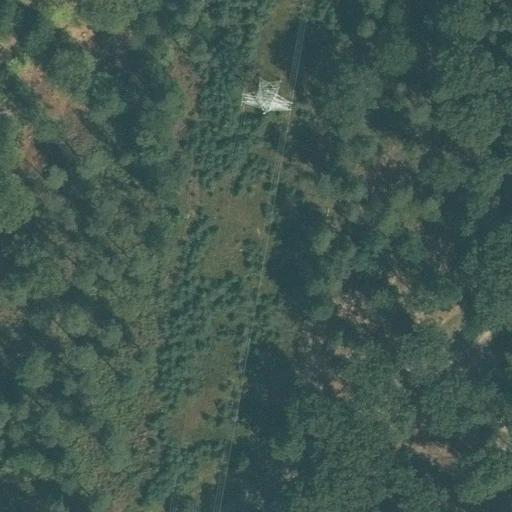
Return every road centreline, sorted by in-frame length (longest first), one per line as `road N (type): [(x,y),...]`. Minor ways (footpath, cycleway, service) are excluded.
road 1 (track): [(511,64),(465,343),(511,441)]
road 2 (tertiary): [(240,511),(511,306)]
